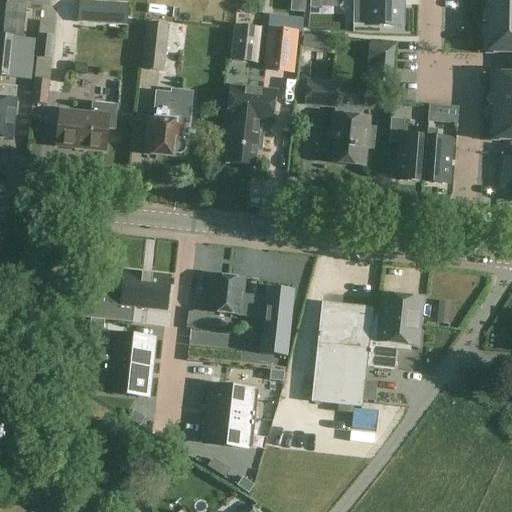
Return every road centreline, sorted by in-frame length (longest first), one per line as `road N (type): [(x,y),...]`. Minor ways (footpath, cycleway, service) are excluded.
road 1 (tertiary): [(450,250),(0,203)]
road 2 (residential): [(338,511),(509,274),(510,256)]
road 3 (residential): [(430,0),(428,80),(468,81),(465,191),(450,250)]
road 4 (residential): [(60,511),(0,334)]
